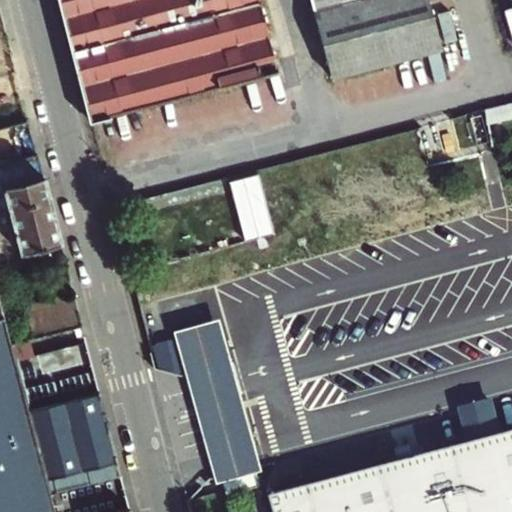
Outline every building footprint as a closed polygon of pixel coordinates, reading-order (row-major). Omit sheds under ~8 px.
[(60,0),(93,122),(278,68),(260,0),(60,0)] [(429,0),(312,0),(334,77),(442,48),(429,0)] [(3,161),(7,177),(43,169),(39,153),(3,161)] [(0,185),(0,257),(60,241),(41,174),(0,185)] [(32,323),(60,316),(78,311),(73,294),(27,306),(32,323)] [(54,511),(49,492),(121,473),(98,389),(27,408),(10,342),(7,332),(0,305),(0,511),(54,511)] [(81,324),(78,311),(60,316),(64,329),(81,324)] [(213,328),(178,336),(187,379),(192,392),(213,463),(218,480),(219,484),(249,475),(261,472),(256,453),(241,393),(238,381),(224,325),(213,328)] [(21,329),(7,332),(10,342),(24,339),(21,329)] [(511,511),(511,428),(501,431),(491,391),(480,347),(449,356),(461,399),(471,439),(311,481),(275,490),(280,511),(511,511)]
